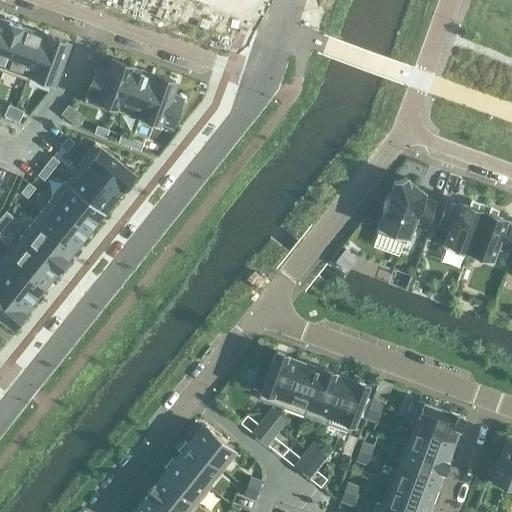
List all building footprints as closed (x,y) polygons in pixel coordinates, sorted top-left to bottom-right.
[(0,17),(0,69),(3,70),(19,24),(0,17)] [(19,24),(3,70),(27,79),(30,73),(29,73),(43,33),(19,24)] [(43,33),(29,73),(30,73),(53,81),(68,42),(43,33)] [(96,67),(84,101),(115,112),(117,109),(116,109),(132,65),(112,58),(107,71),(96,67)] [(132,65),(116,109),(117,109),(139,117),(155,74),(132,65)] [(155,74),(139,117),(160,125),(161,121),(171,125),(181,98),(171,94),(175,81),(155,74)] [(9,104),(4,115),(11,118),(16,107),(9,104)] [(16,107),(11,118),(18,122),(23,111),(16,107)] [(97,125),(94,133),(106,137),(109,129),(97,125)] [(72,131),(65,140),(71,145),(78,136),(72,131)] [(121,134),(118,141),(129,145),(132,138),(121,134)] [(132,138),(129,145),(140,150),(143,142),(132,138)] [(95,142),(79,162),(118,193),(133,173),(95,142)] [(52,156),(45,165),(51,170),(58,161),(52,156)] [(79,162),(64,181),(103,212),(118,193),(79,162)] [(45,165),(38,174),(44,179),(51,170),(45,165)] [(384,208),(375,231),(405,242),(412,223),(424,227),(434,202),(421,197),(423,192),(407,180),(406,177),(392,181),(393,184),(388,197),(386,196),(382,207),(384,208)] [(64,181),(49,199),(88,230),(103,212),(64,181)] [(28,182),(21,192),(27,197),(35,188),(30,184),(28,182)] [(49,199),(34,218),(73,249),(88,230),(49,199)] [(447,199),(437,224),(448,228),(442,245),(466,254),(484,204),(470,199),(468,204),(459,201),(458,203),(447,199)] [(484,204),(466,254),(489,262),(496,246),(507,250),(511,236),(511,222),(505,220),(506,218),(496,214),(498,209),(484,204)] [(6,211),(0,217),(0,221),(4,225),(12,216),(6,211)] [(34,218),(19,237),(58,268),(73,249),(34,218)] [(19,237),(4,256),(43,286),(58,268),(19,237)] [(4,256),(0,261),(0,282),(28,305),(43,286),(4,256)] [(0,314),(12,325),(28,305),(0,282),(0,314)] [(260,369),(254,386),(261,389),(257,398),(282,407),(299,360),(286,355),(286,354),(275,350),(267,371),(260,369)] [(299,360),(282,407),(304,415),(308,406),(306,406),(320,368),(299,360)] [(320,368),(306,406),(308,406),(328,414),(342,376),(334,373),(334,372),(323,367),(322,369),(320,368)] [(328,414),(325,423),(349,432),(367,384),(356,380),(356,381),(342,376),(328,414)] [(377,411),(380,402),(371,398),(367,407),(377,411)] [(417,400),(409,425),(413,426),(452,440),(457,426),(458,427),(462,416),(459,415),(459,413),(448,410),(448,411),(417,400)] [(271,406),(264,416),(272,422),(279,413),(271,406)] [(373,420),(377,411),(367,407),(364,417),(373,420)] [(279,413),(272,422),(280,428),(287,419),(279,413)] [(202,424),(188,442),(220,467),(234,450),(214,434),(215,433),(205,425),(204,426),(202,424)] [(402,443),(402,444),(445,459),(452,440),(413,426),(407,445),(402,443)] [(511,439),(507,438),(491,481),(511,488),(511,439)] [(180,451),(174,459),(210,487),(211,487),(207,484),(220,467),(188,442),(185,439),(177,449),(180,451)] [(314,440),(306,449),(314,455),(321,446),(314,440)] [(362,441),(358,450),(370,454),(373,445),(362,441)] [(402,444),(395,465),(437,480),(441,471),(442,471),(446,460),(445,459),(402,444)] [(321,446),(314,455),(322,462),(329,453),(321,446)] [(358,450),(355,460),(366,464),(370,454),(358,450)] [(167,468),(161,475),(197,503),(210,487),(174,459),(171,456),(164,466),(167,468)] [(395,465),(388,485),(430,500),(434,501),(438,490),(434,489),(437,480),(395,465)] [(147,493),(146,495),(167,511),(196,511),(201,506),(197,503),(161,475),(154,484),(153,483),(146,492),(147,493)] [(250,476),(247,486),(258,490),(261,480),(250,476)] [(347,482),(344,491),(355,495),(358,486),(347,482)] [(388,485),(381,504),(403,511),(425,511),(430,500),(388,485)] [(247,486),(243,495),(254,499),(258,490),(247,486)] [(344,491),(340,500),(351,504),(355,495),(344,491)] [(167,511),(146,495),(131,511),(167,511)] [(377,502),(373,511),(403,511),(381,504),(377,502)]
